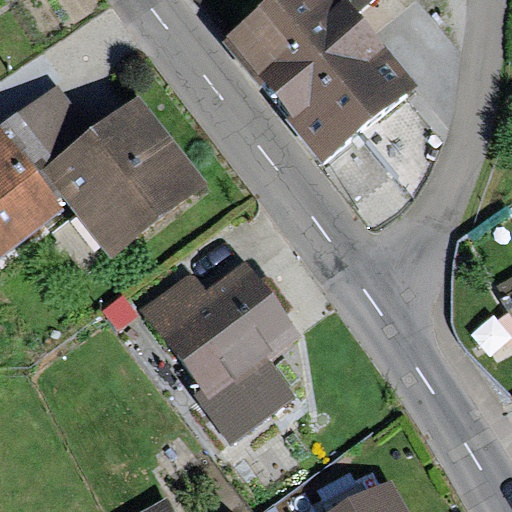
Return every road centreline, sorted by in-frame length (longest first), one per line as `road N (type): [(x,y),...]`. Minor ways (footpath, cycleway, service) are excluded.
road 1 (tertiary): [(145,0),(369,294)]
road 2 (residential): [(486,0),(468,115),(409,258),(369,294)]
road 3 (tertiary): [(369,294),(507,511)]
